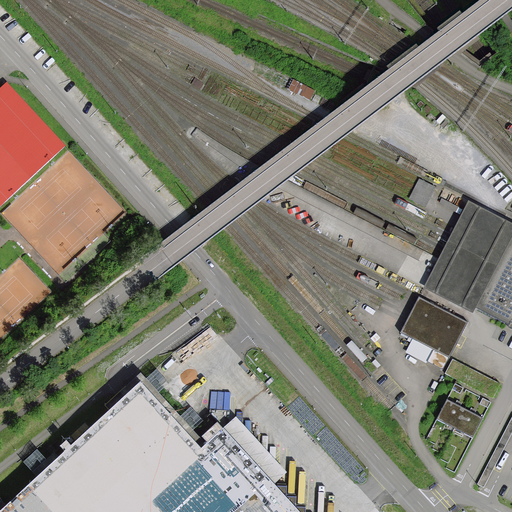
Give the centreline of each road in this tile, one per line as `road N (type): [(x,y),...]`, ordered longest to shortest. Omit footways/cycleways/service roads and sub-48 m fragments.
road 1 (unclassified): [(427,511),(0,36)]
road 2 (tertiary): [(0,383),(507,0)]
